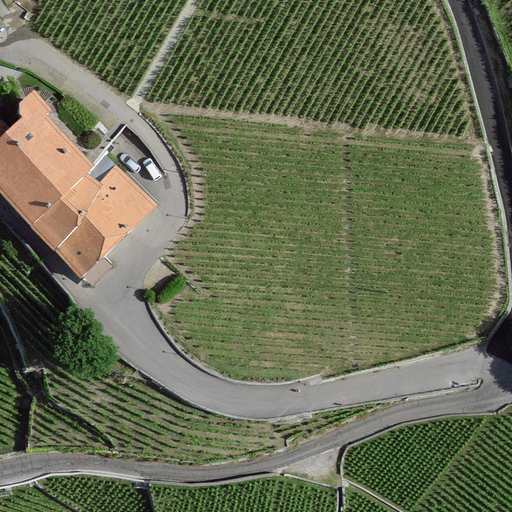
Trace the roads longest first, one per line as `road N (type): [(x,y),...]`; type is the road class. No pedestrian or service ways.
road 1 (track): [(43,44),(117,101),(169,155),(178,203),(139,261),(106,292),(156,356),(214,393),(261,404),(475,364),(505,371)]
road 2 (track): [(505,371),(479,400),(396,416),(225,474),(77,464),(0,471)]
road 3 (track): [(511,193),(457,0)]
